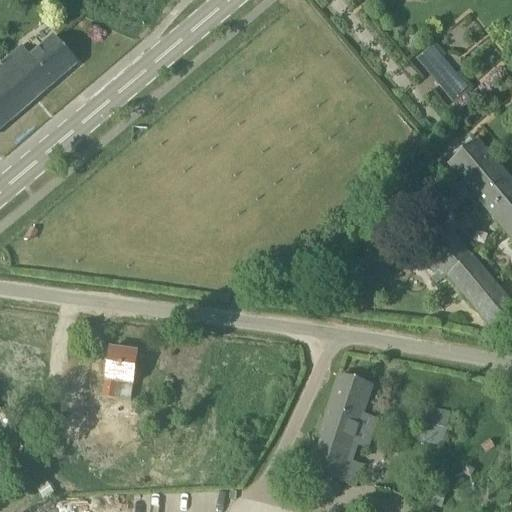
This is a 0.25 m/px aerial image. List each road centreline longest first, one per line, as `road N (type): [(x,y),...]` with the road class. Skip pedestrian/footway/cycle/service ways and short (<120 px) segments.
road 1 (unclassified): [(0,291),(188,330),(511,364)]
road 2 (secondary): [(0,191),(229,0)]
